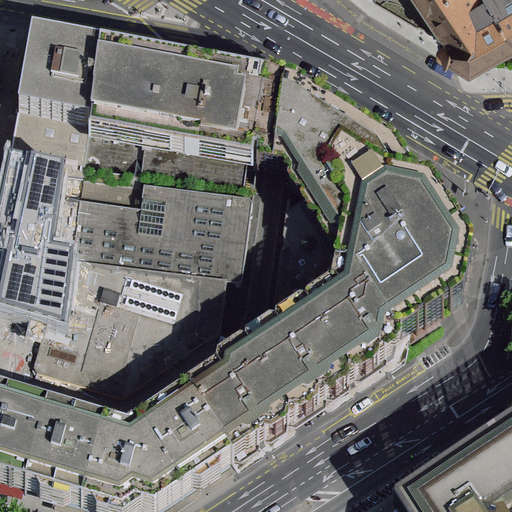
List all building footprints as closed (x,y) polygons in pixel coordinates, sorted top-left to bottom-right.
[(428,0),(449,30),(445,36),(441,38),(443,45),(470,61),(511,37),(511,26),(496,0),(428,0)] [(511,0),(496,0),(511,26),(511,0)] [(91,134),(100,58),(34,45),(20,121),(91,134)] [(258,178),(271,89),(100,58),(91,134),(90,146),(258,178)] [(278,160),(285,111),(289,91),(281,90),(271,89),(258,178),(272,180),(286,183),(287,161),(278,160)] [(391,185),(419,190),(396,154),(302,95),(289,91),(285,111),(378,167),(391,185)] [(0,487),(85,511),(166,511),(295,427),(393,363),(395,346),(466,301),(476,257),(434,193),(419,190),(391,185),(378,167),(285,111),(278,160),(287,161),(343,249),(331,299),(272,337),(252,351),(216,380),(128,439),(0,402),(0,487)] [(90,146),(91,134),(20,121),(9,173),(84,184),(85,175),(90,146)] [(287,161),(286,183),(292,189),(272,337),(331,299),(343,249),(287,161)] [(145,193),(253,207),(255,197),(85,175),(84,184),(145,193)] [(145,193),(84,184),(81,211),(141,218),(145,193)] [(141,218),(81,211),(74,272),(227,288),(241,290),(244,288),(253,207),(145,193),(141,218)] [(216,380),(227,288),(74,272),(0,259),(0,402),(128,439),(216,380)] [(511,511),(511,433),(473,460),(395,511),(394,511),(511,511)]
